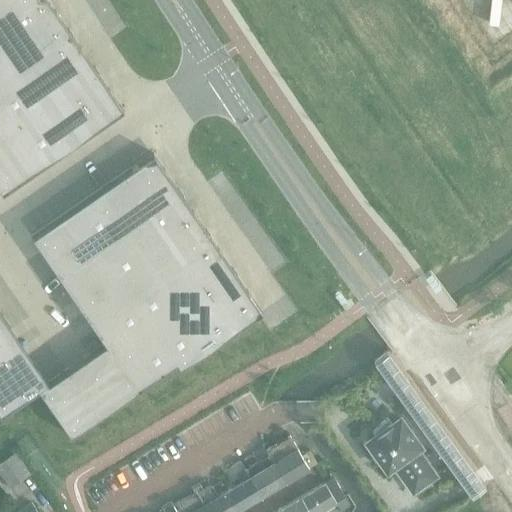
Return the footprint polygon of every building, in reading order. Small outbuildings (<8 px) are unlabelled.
[(0,0),(0,191),(1,194),(108,120),(107,120),(123,109),(112,94),(113,94),(109,88),(108,89),(98,74),(99,73),(95,67),(93,68),(83,53),(84,52),(55,10),(54,10),(47,0),(0,0)] [(494,36),(511,25),(511,1),(483,17),(494,36)] [(94,12),(107,36),(126,25),(114,2),(94,12)] [(0,311),(0,414),(0,415),(38,390),(70,436),(146,384),(176,363),(179,368),(240,327),(240,326),(246,322),(246,321),(258,313),(261,311),(251,296),(247,289),(246,290),(236,275),(237,274),(233,268),(231,269),(221,254),(222,253),(210,235),(210,234),(206,228),(205,229),(193,210),(191,211),(181,196),(183,195),(178,189),(177,190),(167,175),(168,174),(164,168),(163,168),(153,153),(137,163),(130,168),(130,167),(30,236),(104,343),(48,382),(0,311)] [(387,351),(373,360),(470,495),(485,485),(483,483),(475,472),(387,351)] [(374,435),(367,440),(386,468),(395,461),(400,468),(397,470),(412,491),(434,475),(414,448),(419,444),(399,417),(391,422),(387,416),(371,431),(374,435)] [(288,437),(264,451),(266,456),(283,483),(308,468),(308,467),(313,464),(317,462),(309,449),(300,455),(295,448),(288,437)] [(256,462),(244,469),(260,497),(283,483),(266,456),(264,451),(262,448),(252,454),(256,462)] [(14,453),(0,462),(0,474),(9,488),(30,473),(16,452),(14,453)] [(240,482),(224,491),(236,511),(260,497),(244,469),(240,461),(238,462),(231,466),(240,482)] [(312,488),(300,496),(309,511),(328,511),(326,509),(337,503),(336,501),(344,496),(332,476),(324,481),(312,488)] [(210,485),(195,493),(205,511),(234,511),(236,511),(224,491),(217,496),(210,485)] [(172,505),(170,506),(173,511),(205,511),(195,493),(194,492),(172,505)] [(298,497),(277,509),(278,511),(309,511),(300,496),(298,497)] [(35,511),(29,503),(16,511),(35,511)] [(173,511),(170,506),(172,505),(170,503),(160,509),(162,511),(173,511)]
